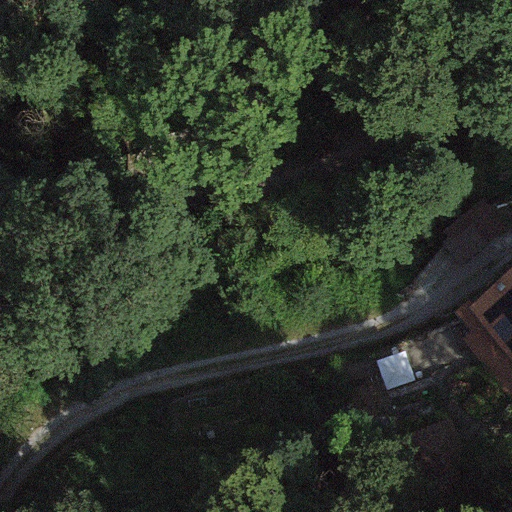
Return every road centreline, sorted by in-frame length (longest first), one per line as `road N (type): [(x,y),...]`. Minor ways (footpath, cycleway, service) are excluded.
road 1 (track): [(511,55),(499,73),(363,150),(216,202),(180,189),(184,157),(384,0)]
road 2 (track): [(0,495),(102,396),(467,281),(511,234)]
